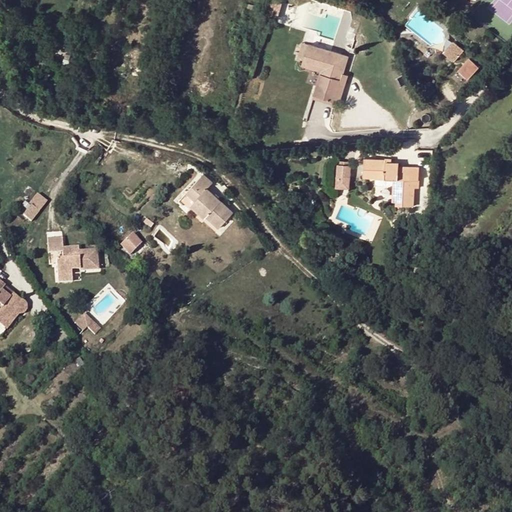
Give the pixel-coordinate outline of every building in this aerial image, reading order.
[(279,18),(283,4),(282,4),(283,0),(282,0),(271,0),(267,15),(279,18)] [(356,35),(360,23),(353,20),(349,32),(356,35)] [(464,49),(454,42),(445,54),(456,61),(464,49)] [(343,74),(349,56),(302,43),(297,59),(303,61),(322,67),(320,73),(313,96),(314,96),(335,102),(343,74)] [(479,67),(470,59),(459,71),(468,80),(479,67)] [(320,73),(322,67),(303,61),(302,67),(320,73)] [(340,104),(349,76),(343,74),(335,102),(340,104)] [(335,102),(314,96),(313,100),(333,106),(335,102)] [(399,163),(391,163),(385,162),(385,161),(364,160),(364,175),(385,176),(384,179),(393,179),(398,180),(397,202),(396,207),(413,208),(414,188),(418,188),(419,169),(398,168),(399,163)] [(351,178),(352,166),(351,166),(349,166),(340,165),(338,165),(337,177),(351,178)] [(234,213),(208,189),(214,183),(204,175),(187,194),(195,202),(191,207),(205,220),(207,218),(219,230),(234,213)] [(350,190),(351,178),(337,177),(336,189),(350,190)] [(46,200),(55,191),(46,182),(37,191),(39,193),(46,200)] [(39,208),(46,200),(39,193),(31,201),(39,208)] [(62,244),(62,232),(48,231),(46,246),(54,247),(53,271),(66,272),(76,272),(76,268),(93,268),(93,251),(77,250),(77,245),(62,244)] [(140,244),(132,236),(122,246),(130,254),(140,244)] [(0,324),(8,331),(20,315),(23,315),(25,314),(27,312),(28,310),(28,308),(28,306),(27,304),(25,302),(23,301),(22,301),(21,300),(14,294),(12,298),(3,291),(7,287),(0,281),(0,324)] [(90,330),(96,324),(85,314),(84,314),(75,324),(83,333),(88,328),(90,330)] [(102,329),(96,324),(90,330),(96,335),(102,329)] [(66,350),(55,339),(52,342),(62,353),(66,350)]
